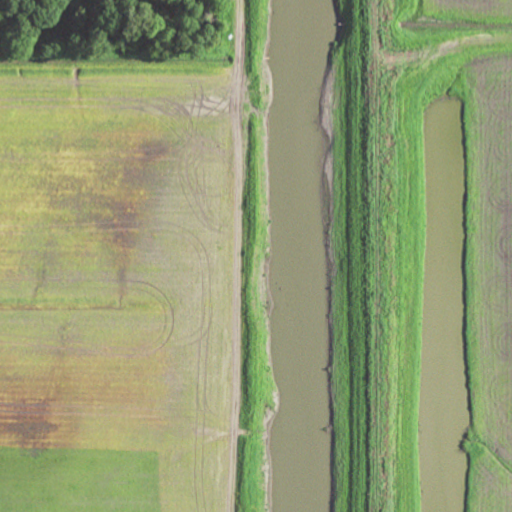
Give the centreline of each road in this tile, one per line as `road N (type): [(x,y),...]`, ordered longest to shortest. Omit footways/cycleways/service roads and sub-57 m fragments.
road 1 (track): [(240,511),(238,439),(252,373),(250,0)]
road 2 (track): [(0,73),(251,71)]
road 3 (track): [(318,84),(429,50),(511,38)]
